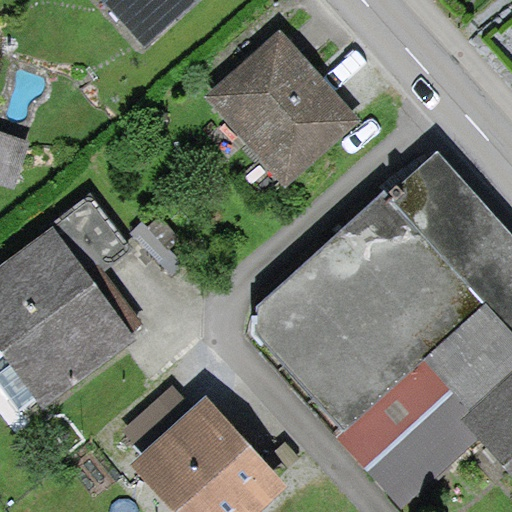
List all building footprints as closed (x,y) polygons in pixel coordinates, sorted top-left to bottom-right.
[(108,0),(136,30),(170,0),(108,0)] [(279,41),(216,98),(285,176),(349,120),(279,41)] [(0,138),(0,179),(13,184),(26,148),(0,138)] [(511,338),(481,303),(384,191),(256,306),(256,333),(399,493),(480,419),(511,454),(511,338)] [(51,242),(0,279),(0,325),(22,355),(0,371),(0,386),(19,411),(137,324),(96,269),(127,245),(89,194),(41,229),(51,242)] [(150,466),(191,511),(237,511),(267,485),(205,416),(150,466)]
